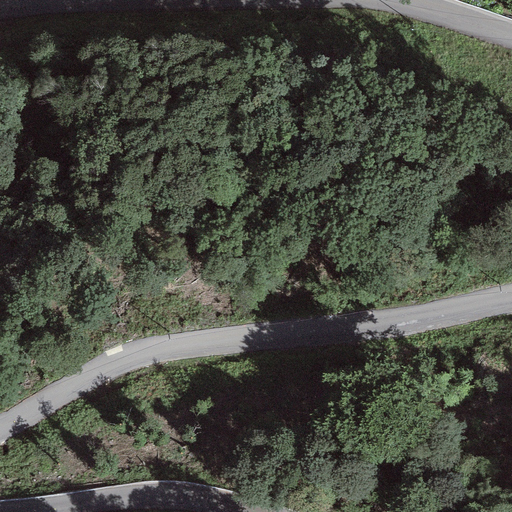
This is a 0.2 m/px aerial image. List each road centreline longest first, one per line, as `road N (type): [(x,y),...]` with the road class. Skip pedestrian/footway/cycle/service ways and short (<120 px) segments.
road 1 (tertiary): [(0,433),(86,377),(143,355),(405,321),(511,297)]
road 2 (tertiary): [(251,511),(168,494),(44,511)]
road 3 (tertiary): [(511,36),(392,0)]
